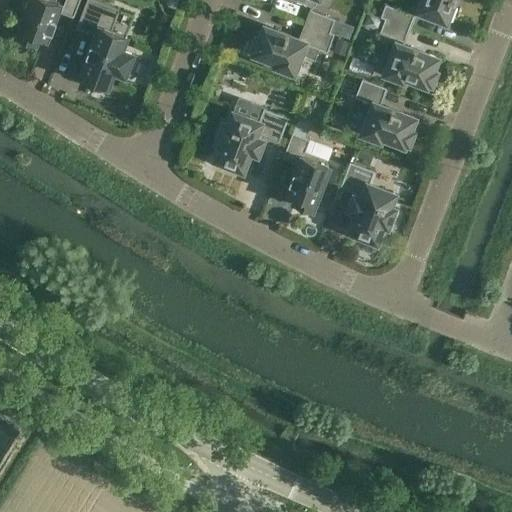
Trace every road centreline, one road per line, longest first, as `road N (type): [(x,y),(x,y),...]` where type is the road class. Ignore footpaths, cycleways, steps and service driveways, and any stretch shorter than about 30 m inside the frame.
road 1 (residential): [(393,303),(511,0)]
road 2 (residential): [(393,303),(142,170)]
road 3 (secondary): [(240,466),(0,325)]
road 4 (residential): [(142,170),(208,0)]
road 5 (residential): [(142,170),(0,79)]
road 6 (secondary): [(352,511),(240,466)]
